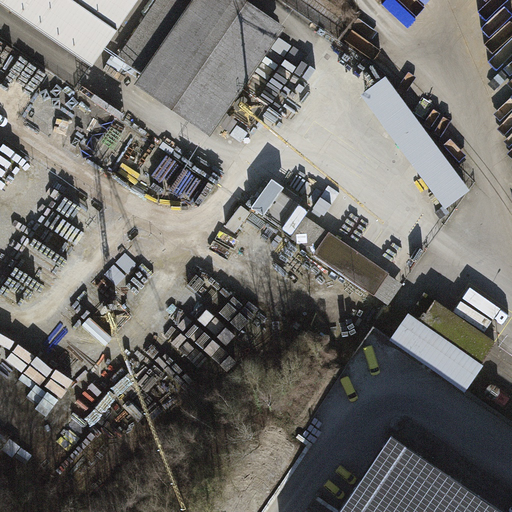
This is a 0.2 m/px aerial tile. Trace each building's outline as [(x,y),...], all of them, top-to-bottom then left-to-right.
[(0,0),(0,2),(92,65),(136,0),(0,0)] [(162,0),(122,60),(144,76),(196,0),(162,0)] [(196,0),(144,76),(215,124),(275,36),(224,0),(196,0)] [(361,95),(446,209),(471,190),(386,76),(361,95)] [(315,254),(329,233),(306,217),(292,238),(315,254)] [(373,294),(387,274),(329,234),(315,255),(373,294)] [(425,294),(409,319),(478,367),(495,342),(425,294)] [(478,367),(409,319),(394,340),(464,388),(478,367)] [(504,511),(391,435),(338,511),(504,511)]
